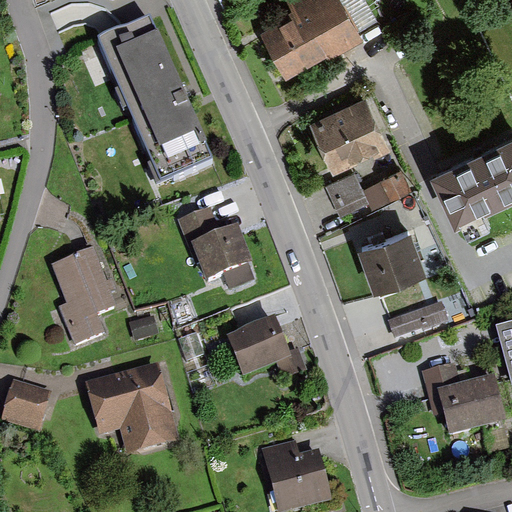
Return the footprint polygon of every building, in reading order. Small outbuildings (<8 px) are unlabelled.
[(261,29),(287,75),(310,62),(309,60),(326,50),(329,57),(365,37),(343,0),(287,0),(294,10),(261,29)] [(97,37),(159,181),(207,160),(145,17),(97,37)] [(310,119),(334,170),(393,146),(367,93),(310,119)] [(511,129),(431,167),(454,220),(511,192),(511,129)] [(402,166),(363,186),(370,201),(372,207),(413,186),(402,166)] [(363,186),(355,169),(327,184),(342,214),(370,201),(363,186)] [(200,260),(208,282),(225,275),(230,287),(253,278),(249,267),(254,265),(239,228),(220,235),(210,209),(179,221),(195,262),(200,260)] [(358,244),(375,289),(427,269),(412,226),(358,244)] [(105,334),(98,315),(117,307),(95,249),(52,266),(67,305),(59,309),(75,346),(105,334)] [(442,303),(389,322),(395,340),(450,322),(442,303)] [(153,318),(130,324),(135,342),(158,334),(153,318)] [(511,324),(497,329),(511,384),(511,324)] [(227,341),(241,381),(276,369),(282,384),(303,376),(296,357),(287,360),(274,325),(227,341)] [(206,354),(197,334),(178,341),(187,363),(206,354)] [(159,364),(86,383),(99,436),(121,431),(128,456),(180,442),(159,364)] [(444,414),(451,437),(507,423),(495,376),(462,385),(456,364),(423,373),(434,416),(444,414)] [(15,381),(2,420),(40,433),(52,393),(15,381)] [(260,453),(274,511),(303,511),(331,505),(319,456),(297,461),(293,445),(260,453)]
